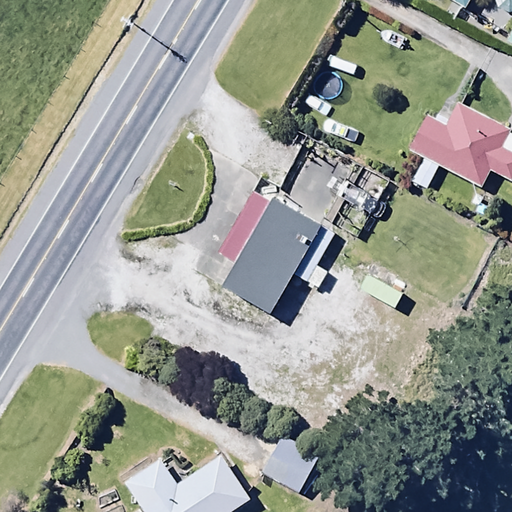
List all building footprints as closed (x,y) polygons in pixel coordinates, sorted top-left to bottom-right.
[(451,0),(466,9),(471,0),(451,0)] [(510,129),(458,103),(447,123),(426,113),(407,150),(481,187),(490,170),(511,180),(511,152),(502,147),(510,129)] [(269,315),(319,227),(254,191),(219,252),(236,261),(221,288),(269,315)] [(282,434),(261,472),(298,493),(319,455),(282,434)] [(160,460),(125,482),(144,511),(232,511),(251,500),(222,456),(177,485),(160,460)]
